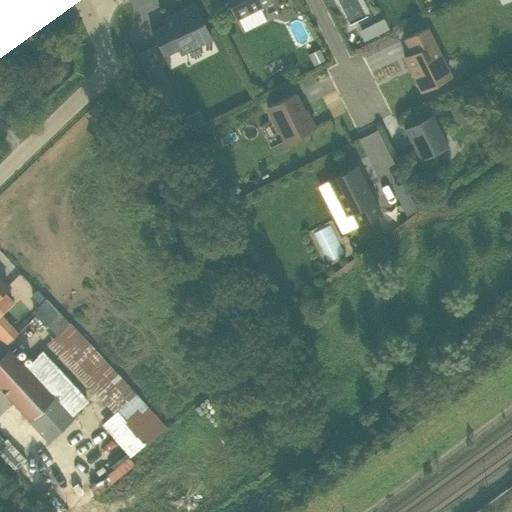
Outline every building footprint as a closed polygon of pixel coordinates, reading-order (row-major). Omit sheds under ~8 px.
[(0,26),(9,45),(47,26),(34,0),(12,0),(0,6),(0,26)] [(228,0),(237,16),(267,0),(228,0)] [(166,60),(215,37),(198,1),(149,23),(166,60)] [(428,26),(405,38),(411,52),(404,56),(421,91),(452,76),(428,26)] [(76,61),(90,52),(76,32),(62,41),(76,61)] [(285,141),(317,126),(300,90),(268,104),(285,141)] [(484,99),(474,103),(480,123),(490,119),(484,99)] [(420,158),(449,145),(434,111),(404,125),(420,158)] [(351,225),(382,210),(359,162),(327,177),(351,225)] [(0,310),(15,296),(0,281),(0,310)] [(69,295),(57,306),(85,336),(97,325),(69,295)] [(113,397),(63,348),(57,354),(41,338),(5,375),(71,440),(113,397)] [(186,426),(125,357),(116,365),(134,386),(127,392),(170,441),(186,426)] [(139,407),(122,423),(152,457),(170,441),(139,407)] [(147,454),(111,482),(119,494),(156,466),(147,454)]
